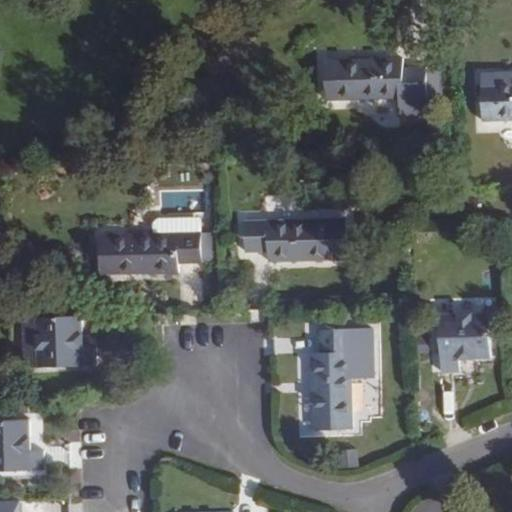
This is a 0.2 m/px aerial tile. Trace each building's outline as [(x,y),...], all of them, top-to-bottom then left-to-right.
[(429,116),(428,68),(404,68),(405,58),(325,61),(327,103),(399,99),(400,117),(429,116)] [(511,85),(511,70),(481,72),(482,86),(511,85)] [(511,120),(511,85),(482,86),(483,122),(511,120)] [(347,258),(347,218),(245,221),(245,250),(269,250),(269,260),(347,258)] [(203,234),(203,232),(103,233),(103,273),(180,271),(180,261),(202,262),(203,259),(203,234)] [(213,259),(213,234),(203,234),(203,259),(213,259)] [(76,343),(75,327),(84,327),(84,312),(13,315),(13,366),(97,364),(98,342),(84,343),(76,343)] [(493,358),(491,312),(439,312),(440,372),(460,371),(460,358),(460,350),(476,349),(476,358),(493,358)] [(84,343),(84,327),(75,327),(76,343),(84,343)] [(354,430),(353,327),(322,328),(322,351),(313,352),(314,430),(354,430)] [(476,358),(476,349),(460,350),(460,358),(476,358)] [(363,416),(377,415),(377,380),(363,380),(363,416)] [(22,450),(22,434),(31,433),(31,418),(0,417),(0,470),(46,470),(45,450),(32,450),(22,450)] [(32,450),(31,433),(22,434),(22,450),(32,450)] [(339,448),(338,466),(356,467),(356,449),(339,448)]
